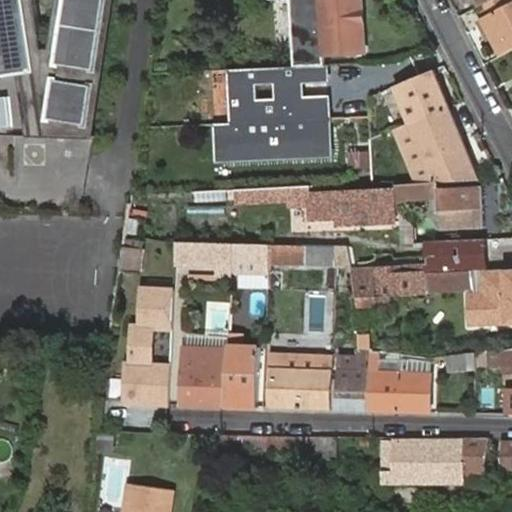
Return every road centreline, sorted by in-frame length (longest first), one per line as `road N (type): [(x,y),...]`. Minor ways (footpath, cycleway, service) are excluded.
road 1 (residential): [(511,425),(170,416)]
road 2 (residential): [(430,0),(511,153)]
